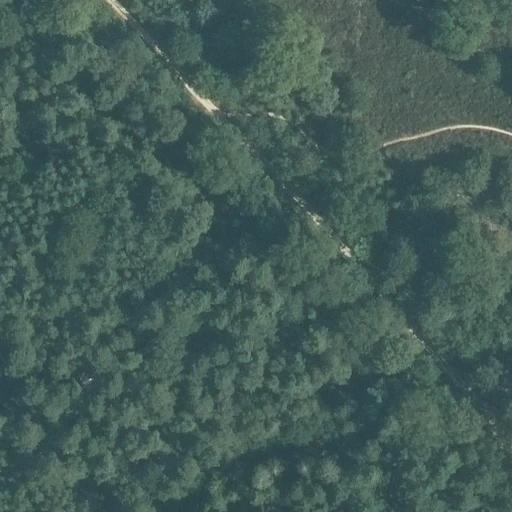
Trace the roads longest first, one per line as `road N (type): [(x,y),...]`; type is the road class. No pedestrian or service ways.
road 1 (track): [(376,0),(368,268)]
road 2 (track): [(0,410),(95,511)]
